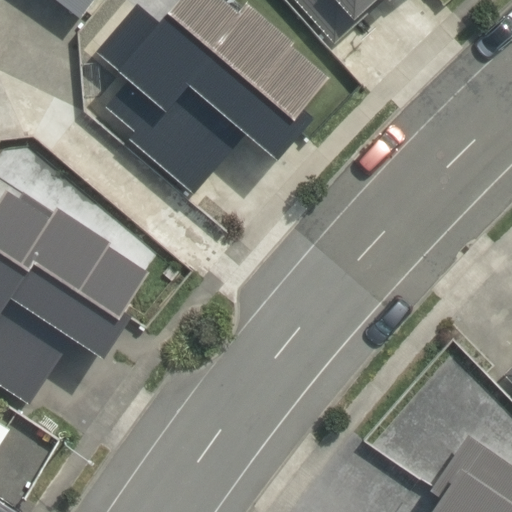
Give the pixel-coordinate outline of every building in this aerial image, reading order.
[(84,0),(16,0),(18,2),(19,0),(50,0),(72,16),(84,0)] [(193,0),(167,34),(136,11),(89,73),(127,102),(109,126),(204,197),(228,166),(262,192),(339,88),(221,0),(193,0)] [(328,0),(357,36),(393,8),(400,17),(421,0),(328,0)] [(0,392),(36,417),(83,347),(105,362),(157,284),(0,176),(0,392)] [(0,476),(23,440),(0,425),(0,476)] [(511,511),(511,505),(471,477),(445,511),(511,511)]
